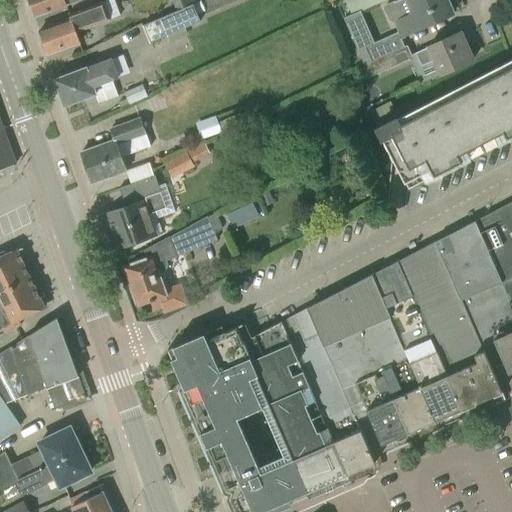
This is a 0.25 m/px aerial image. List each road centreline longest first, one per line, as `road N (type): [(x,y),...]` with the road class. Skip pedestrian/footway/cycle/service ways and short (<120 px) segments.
road 1 (residential): [(108,350),(246,301),(511,167)]
road 2 (secondary): [(108,350),(0,35)]
road 3 (secondary): [(166,511),(108,350)]
